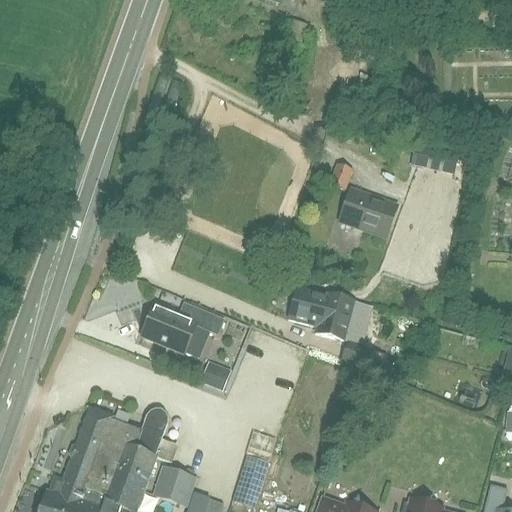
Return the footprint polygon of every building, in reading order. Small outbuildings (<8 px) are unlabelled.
[(300,45),(306,26),(292,21),(285,40),(300,45)] [(409,167),(453,177),(458,155),(414,146),(409,167)] [(345,193),(352,171),(334,165),(327,187),(345,193)] [(350,191),(339,222),(385,238),(396,208),(350,191)] [(324,295),(324,296),(296,289),(288,321),(316,328),(314,335),(344,342),(354,303),(324,295)] [(216,337),(223,322),(172,301),(166,316),(153,310),(141,338),(183,356),(194,328),(216,337)] [(387,358),(348,343),(340,363),(379,378),(387,358)] [(221,392),(228,373),(217,369),(214,376),(205,373),(200,384),(221,392)] [(68,457),(70,460),(62,483),(53,479),(48,494),(46,493),(39,511),(117,511),(118,510),(123,511),(135,511),(166,432),(166,423),(165,417),(160,413),(153,413),(150,414),(147,418),(141,433),(111,422),(112,419),(89,410),(75,449),(71,449),(68,457)] [(161,468),(151,498),(186,509),(196,480),(192,479),(194,472),(185,469),(183,475),(161,468)] [(501,511),(507,492),(490,488),(483,511),(501,511)] [(366,511),(345,505),(344,508),(321,500),(317,511),(366,511)] [(441,511),(442,510),(409,502),(408,506),(404,505),(401,511),(441,511)]
